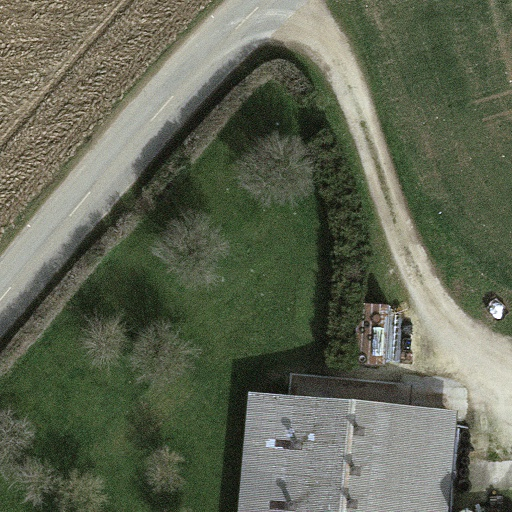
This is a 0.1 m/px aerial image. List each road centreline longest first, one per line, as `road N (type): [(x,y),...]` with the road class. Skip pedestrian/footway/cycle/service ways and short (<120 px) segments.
road 1 (track): [(283,0),(348,88),(421,312),(469,354),(511,363)]
road 2 (tertiary): [(0,291),(256,0)]
